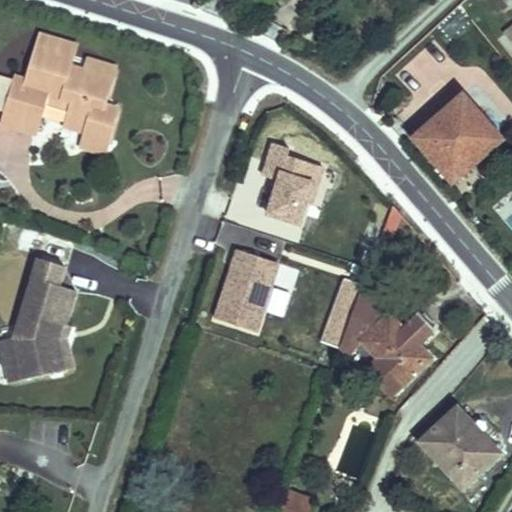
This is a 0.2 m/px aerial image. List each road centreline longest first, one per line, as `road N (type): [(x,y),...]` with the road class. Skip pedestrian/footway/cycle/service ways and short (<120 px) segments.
road 1 (residential): [(94,511),(237,57)]
road 2 (unclassified): [(511,306),(338,108),(237,57)]
road 3 (unknown): [(338,108),(449,0)]
road 4 (unclassified): [(237,57),(160,14),(115,0)]
